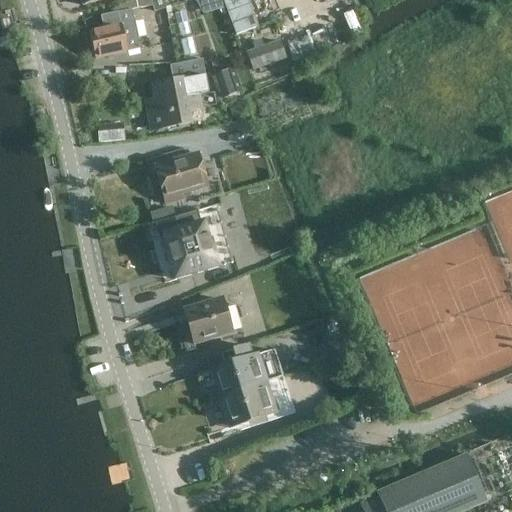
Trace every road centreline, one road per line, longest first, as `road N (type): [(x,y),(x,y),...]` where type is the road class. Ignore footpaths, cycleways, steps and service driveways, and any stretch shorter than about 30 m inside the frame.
road 1 (unclassified): [(167,511),(112,340),(30,0)]
road 2 (track): [(491,0),(226,134)]
road 3 (track): [(74,159),(226,134)]
